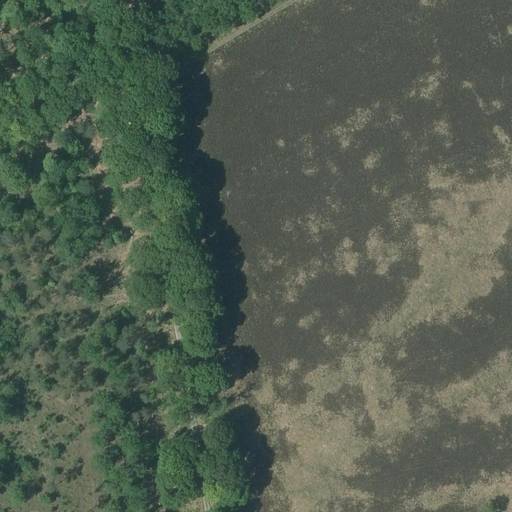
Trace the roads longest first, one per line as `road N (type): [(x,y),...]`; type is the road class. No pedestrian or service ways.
road 1 (track): [(120,0),(210,511)]
road 2 (unknown): [(0,174),(298,0)]
road 3 (unclassified): [(0,131),(225,0)]
